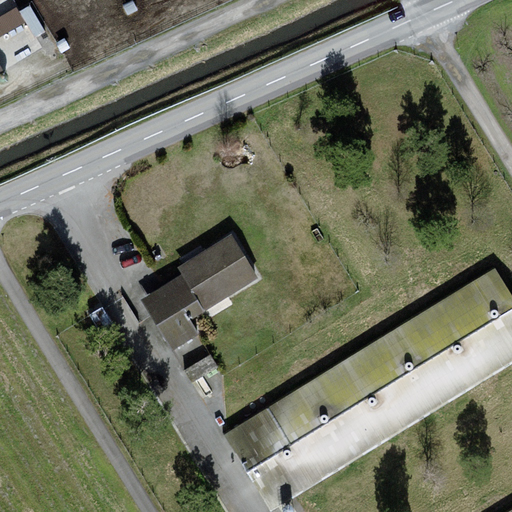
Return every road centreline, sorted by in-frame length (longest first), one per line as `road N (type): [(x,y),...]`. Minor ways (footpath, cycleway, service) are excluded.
road 1 (secondary): [(0,202),(449,0)]
road 2 (unclassified): [(149,511),(0,261)]
road 3 (track): [(259,0),(0,116)]
road 4 (track): [(511,162),(410,0)]
